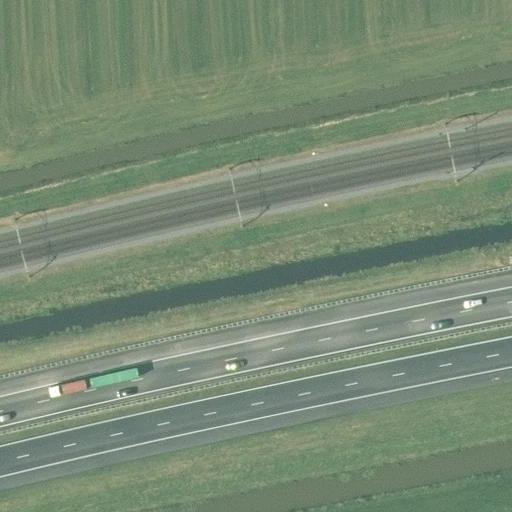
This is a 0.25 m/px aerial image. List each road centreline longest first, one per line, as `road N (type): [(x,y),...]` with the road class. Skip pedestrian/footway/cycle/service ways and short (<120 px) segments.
road 1 (motorway): [(0,463),(511,354)]
road 2 (motorway): [(511,303),(0,412)]
